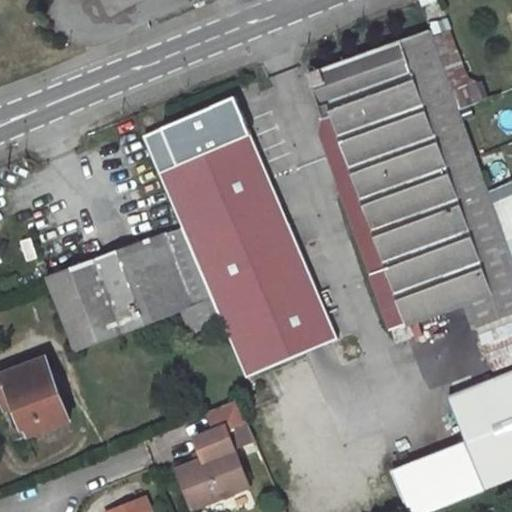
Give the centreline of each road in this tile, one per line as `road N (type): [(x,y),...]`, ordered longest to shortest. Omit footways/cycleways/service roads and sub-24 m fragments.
road 1 (secondary): [(0,122),(308,0)]
road 2 (residential): [(121,465),(0,511)]
